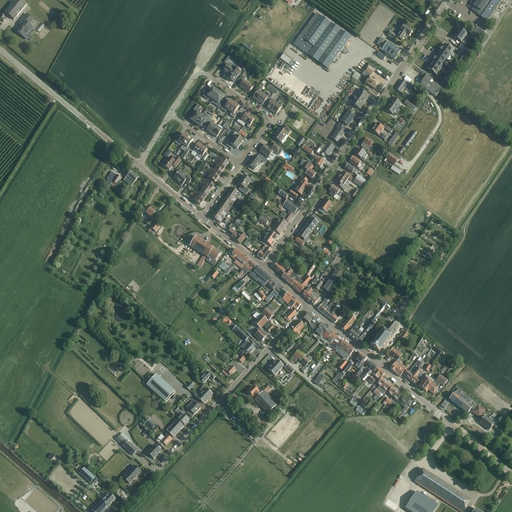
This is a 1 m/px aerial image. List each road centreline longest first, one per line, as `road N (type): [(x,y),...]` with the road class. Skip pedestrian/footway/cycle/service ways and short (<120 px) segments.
road 1 (tertiary): [(264,266),(450,0)]
road 2 (tertiary): [(511,474),(308,308)]
road 3 (residential): [(147,481),(308,308)]
road 4 (tertiary): [(139,165),(0,49)]
road 5 (residential): [(197,73),(266,118),(239,163)]
